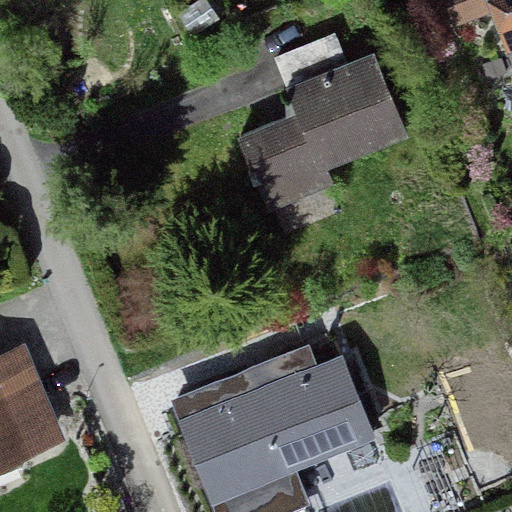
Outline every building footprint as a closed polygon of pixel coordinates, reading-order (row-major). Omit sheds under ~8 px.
[(511,0),(445,0),(454,23),(492,9),(506,49),(511,46),(511,0)] [(335,29),(275,53),(297,109),(236,133),(266,206),(334,179),(328,162),(408,130),(374,43),(345,54),(335,29)] [(310,337),(171,392),(219,511),(272,511),(310,497),(296,462),(375,431),(342,347),(317,356),(310,337)] [(0,348),(0,461),(64,435),(24,339),(0,348)] [(511,420),(511,354),(511,351),(471,369),(497,427),(511,420)]
